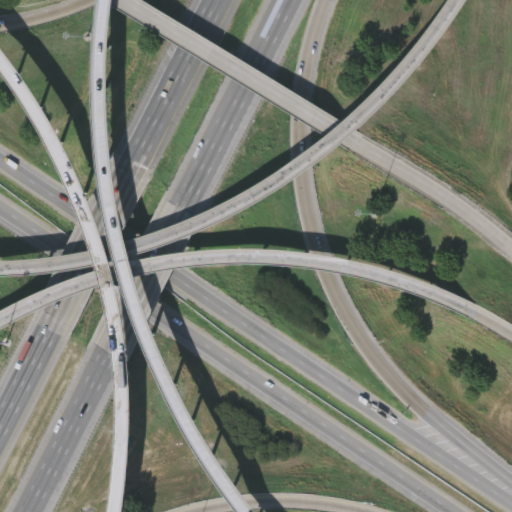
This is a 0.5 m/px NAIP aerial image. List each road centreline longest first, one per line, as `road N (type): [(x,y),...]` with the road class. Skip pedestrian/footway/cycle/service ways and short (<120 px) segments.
road 1 (motorway): [(511,504),(0,161)]
road 2 (motorway): [(0,272),(155,247),(269,190),(382,105),(464,0)]
road 3 (motorway): [(0,208),(453,511)]
road 4 (motorway): [(109,0),(105,140),(126,268),(193,434),(247,511)]
road 5 (motorway): [(118,511),(126,436),(120,308),(86,198),(0,55)]
road 6 (motorway): [(468,308),(358,273),(205,258),(141,268),(0,323)]
road 7 (motorway): [(450,433),(377,364),(327,281),(311,236),(297,140),(323,0)]
road 8 (secondary): [(373,150),(127,0)]
road 9 (motorway): [(179,208),(284,0)]
road 10 (motorway): [(215,0),(127,172)]
road 11 (motorway): [(185,511),(284,500),(368,511)]
road 12 (motorway): [(27,511),(108,352)]
road 13 (secondary): [(511,247),(373,150)]
road 14 (motorway): [(127,172),(54,319)]
road 15 (motorway): [(108,352),(179,208)]
